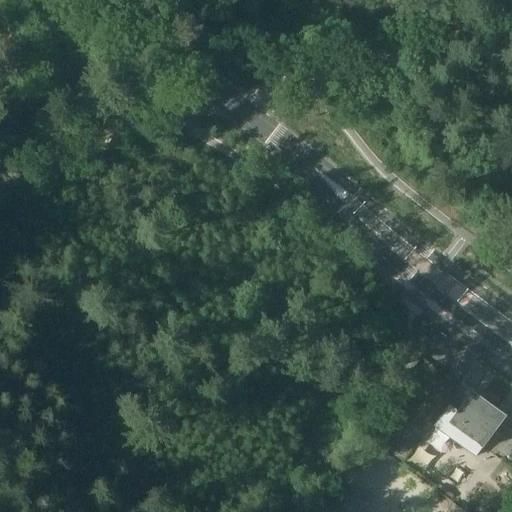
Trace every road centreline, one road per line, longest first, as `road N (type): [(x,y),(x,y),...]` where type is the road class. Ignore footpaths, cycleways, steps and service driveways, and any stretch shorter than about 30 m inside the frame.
road 1 (secondary): [(511,313),(87,0)]
road 2 (track): [(173,124),(511,25)]
road 3 (track): [(0,185),(173,124)]
